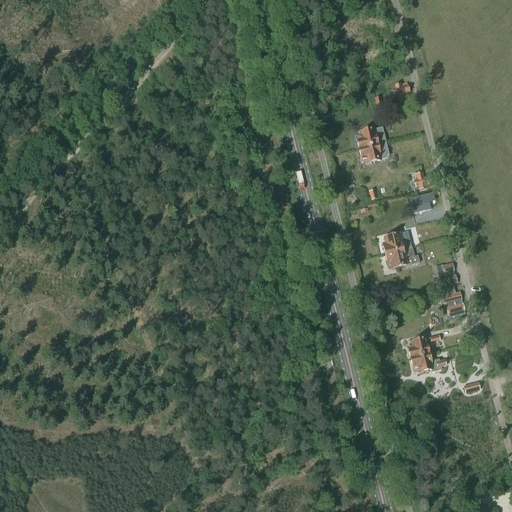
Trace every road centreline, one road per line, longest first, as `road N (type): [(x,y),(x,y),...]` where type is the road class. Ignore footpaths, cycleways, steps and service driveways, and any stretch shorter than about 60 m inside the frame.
road 1 (primary): [(385,511),(259,0)]
road 2 (residential): [(511,467),(390,0)]
road 3 (track): [(202,0),(0,231)]
